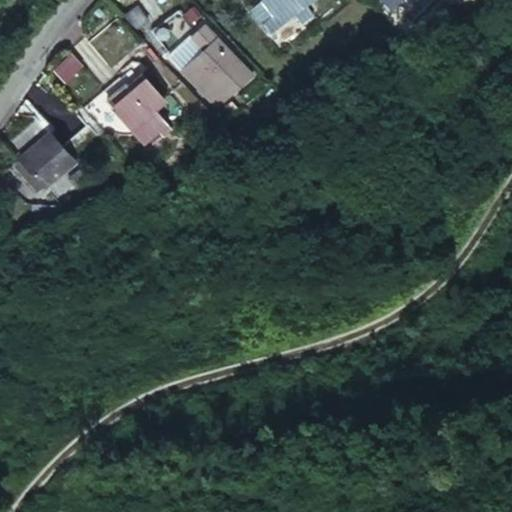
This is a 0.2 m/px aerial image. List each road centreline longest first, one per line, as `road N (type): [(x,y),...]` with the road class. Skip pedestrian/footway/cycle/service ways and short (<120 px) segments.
road 1 (track): [(511,168),(432,289),(280,357),(144,391),(76,433),(7,511)]
road 2 (residential): [(75,0),(0,100)]
